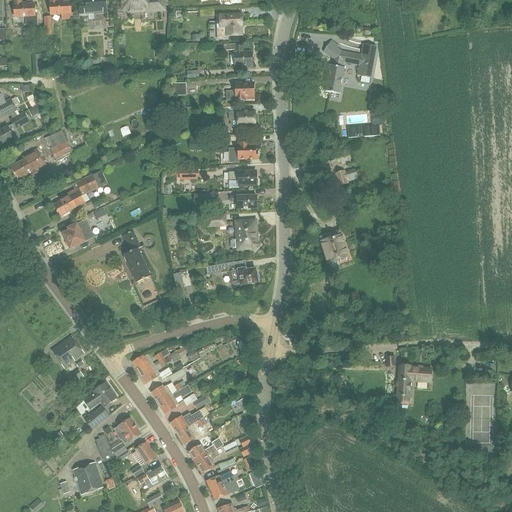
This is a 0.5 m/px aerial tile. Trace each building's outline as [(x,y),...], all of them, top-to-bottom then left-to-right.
[(20,0),(14,0),(16,18),(25,18),(26,27),(38,26),(38,16),(35,16),(34,4),(21,5),(20,0)] [(56,0),(50,0),(52,16),(63,16),(63,21),(75,20),(75,15),(71,15),(70,2),(57,3),(56,0)] [(86,0),(86,2),(78,3),(80,17),(88,17),(88,10),(94,10),(94,14),(107,13),(106,0),(86,0)] [(122,0),(123,11),(133,10),(133,5),(140,5),(140,10),(150,9),(151,12),(164,11),(163,0),(122,0)] [(220,15),(220,22),(210,23),(210,39),(226,38),(226,36),(242,36),(242,27),(240,27),(240,22),(242,22),(242,15),(220,15)] [(46,36),(53,35),(51,17),(44,17),(46,36)] [(344,68),(344,63),(359,66),(357,76),(371,78),(376,47),(363,45),(361,55),(344,52),(342,51),(337,48),(338,47),(332,42),(324,53),(334,61),(333,66),(330,66),(326,92),(340,94),(344,68)] [(242,47),(236,47),(236,45),(224,46),(224,52),(236,51),(236,54),(234,54),(235,68),(244,68),(244,69),(250,68),(250,67),(253,67),(252,53),(243,53),(242,47)] [(199,78),(199,71),(187,71),(188,79),(199,78)] [(385,77),(376,83),(381,91),(390,86),(385,77)] [(186,83),(172,84),(172,91),(173,91),(187,91),(186,83)] [(227,101),(235,101),(235,102),(245,101),(245,99),(254,98),(253,85),(234,86),(235,92),(226,92),(227,101)] [(11,99),(6,102),(2,95),(0,96),(0,117),(1,119),(17,111),(11,99)] [(38,107),(29,111),(32,117),(41,112),(38,107)] [(238,113),(229,113),(230,123),(233,123),(233,126),(258,125),(257,117),(255,117),(254,111),(238,112),(238,113)] [(16,131),(30,123),(24,113),(10,121),(13,125),(8,128),(0,131),(0,146),(14,139),(15,141),(20,138),(16,131)] [(381,127),(349,130),(350,139),(382,137),(381,127)] [(67,141),(51,149),(55,159),(57,162),(70,156),(68,152),(72,151),(67,141)] [(232,151),(230,154),(230,164),(239,163),(239,162),(256,161),(258,160),(258,151),(256,151),(255,146),(249,146),(249,144),(247,144),(238,144),(238,146),(238,150),(238,151),(232,151)] [(11,167),(18,181),(31,174),(32,176),(47,168),(37,149),(25,156),(26,159),(11,167)] [(199,179),(198,170),(180,171),(181,180),(199,179)] [(356,170),(345,173),(348,183),(358,180),(356,170)] [(257,187),(257,185),(258,184),(258,180),(257,179),(256,172),(237,173),(229,173),(230,182),(237,182),(237,188),(257,187)] [(340,186),(348,184),(348,183),(345,173),(345,172),(337,175),(340,186)] [(64,199),(55,205),(62,217),(84,204),(81,198),(83,196),(99,189),(96,184),(98,183),(95,176),(93,177),(92,176),(72,185),(75,190),(63,197),(64,199)] [(219,193),(194,194),(194,202),(219,201),(218,194),(219,193)] [(237,196),(230,196),(230,201),(237,200),(238,209),(257,209),(257,196),(237,196)] [(166,197),(166,209),(176,209),(176,197),(166,197)] [(95,214),(97,219),(106,215),(104,210),(95,214)] [(207,229),(227,227),(227,214),(206,216),(207,229)] [(69,230),(63,233),(71,250),(85,243),(84,242),(93,238),(85,221),(76,225),(68,229),(69,230)] [(259,245),(258,244),(255,221),(235,223),(237,239),(232,240),(230,241),(231,248),(233,249),(238,249),(238,251),(252,250),(254,251),(259,245)] [(130,253),(124,256),(137,284),(151,278),(138,250),(141,248),(134,232),(123,237),(130,253)] [(347,258),(339,232),(321,237),(329,263),(347,258)] [(258,283),(258,280),(259,279),(258,276),(257,275),(256,269),(246,271),(246,270),(238,271),(237,262),(216,266),(218,274),(229,272),(231,285),(240,283),(241,286),(258,283)] [(181,272),(174,273),(179,297),(188,295),(187,290),(185,290),(181,272)] [(151,300),(160,299),(159,291),(150,293),(151,300)] [(52,351),(64,369),(85,354),(72,337),(52,351)] [(167,349),(155,356),(159,362),(164,358),(170,355),(167,349)] [(145,357),(144,356),(132,363),(139,374),(154,365),(148,355),(145,357)] [(190,368),(202,361),(198,355),(186,363),(190,368)] [(394,356),(387,357),(387,367),(395,367),(394,356)] [(164,358),(159,362),(162,367),(168,364),(164,358)] [(75,363),(78,367),(84,364),(80,359),(75,363)] [(240,361),(244,370),(250,368),(247,359),(240,361)] [(157,378),(156,376),(159,374),(160,374),(154,365),(139,374),(146,385),(157,378)] [(411,381),(430,383),(431,369),(412,367),(399,366),(397,401),(409,402),(411,381)] [(160,374),(159,374),(162,380),(173,374),(169,368),(160,374)] [(183,369),(169,377),(172,384),(187,376),(183,369)] [(79,370),(68,378),(74,385),(84,376),(79,370)] [(246,373),(239,375),(241,381),(248,379),(246,373)] [(178,392),(186,387),(183,381),(175,387),(178,392)] [(95,394),(84,402),(89,408),(91,411),(102,403),(105,408),(117,399),(106,383),(94,392),(95,394)] [(167,386),(164,388),(163,386),(151,393),(158,404),(173,395),(167,386)] [(188,386),(186,387),(178,392),(173,395),(158,404),(165,415),(176,408),(175,407),(179,404),(176,399),(181,396),(182,399),(192,392),(188,386)] [(201,398),(193,403),(197,409),(205,404),(201,398)] [(103,409),(87,423),(93,430),(109,416),(103,409)] [(197,423),(202,420),(205,418),(200,411),(192,416),(190,414),(183,418),(182,417),(170,424),(177,435),(192,426),(197,423)] [(123,422),(124,423),(119,427),(114,430),(121,441),(122,440),(125,445),(129,442),(141,435),(131,419),(129,420),(128,419),(123,422)] [(205,425),(202,420),(197,423),(201,428),(205,425)] [(177,435),(184,446),(196,439),(195,437),(198,435),(192,426),(177,435)] [(100,439),(96,441),(97,444),(96,445),(105,463),(115,458),(104,434),(99,437),(100,439)] [(207,438),(210,443),(217,440),(215,434),(207,438)] [(240,439),(243,447),(251,443),(247,436),(240,439)] [(117,458),(127,451),(122,443),(112,450),(117,458)] [(146,443),(135,450),(145,464),(146,466),(157,459),(146,443)] [(195,464),(208,456),(217,450),(214,445),(205,451),(201,445),(188,453),(195,464)] [(202,475),(215,467),(211,461),(220,455),(217,450),(208,456),(195,464),(202,475)] [(121,457),(123,460),(130,455),(128,452),(121,457)] [(254,462),(248,465),(251,471),(256,468),(254,462)] [(73,471),(82,495),(104,488),(95,463),(73,471)] [(140,466),(132,472),(135,478),(144,473),(149,470),(146,466),(145,464),(140,467),(140,466)] [(167,478),(168,477),(161,465),(137,479),(141,485),(145,483),(150,490),(168,479),(167,478)] [(230,472),(220,477),(222,482),(233,477),(230,472)] [(220,477),(207,482),(211,492),(235,481),(233,477),(222,482),(220,477)] [(117,479),(110,481),(112,492),(119,491),(117,479)] [(235,481),(211,492),(215,501),(228,495),(226,490),(231,487),(233,493),(239,490),(235,481)] [(66,482),(61,484),(64,494),(70,493),(66,482)] [(153,506),(153,507),(162,503),(161,501),(164,500),(160,493),(145,501),(149,508),(153,506)] [(39,500),(30,508),(33,511),(36,511),(44,505),(39,500)] [(184,511),(179,501),(163,508),(164,511),(184,511)]
